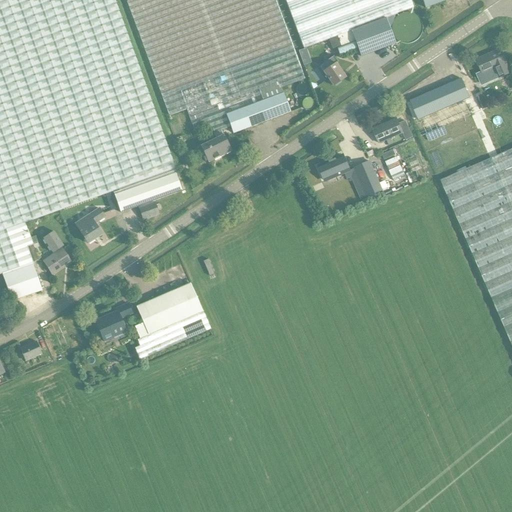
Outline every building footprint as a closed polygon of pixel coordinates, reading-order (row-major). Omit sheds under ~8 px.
[(0,0),(0,274),(2,274),(32,263),(26,246),(32,244),(30,238),(24,223),(112,191),(113,194),(174,172),(178,171),(115,0),(0,0)] [(274,0),(126,0),(169,116),(186,109),(195,133),(211,127),(213,133),(215,138),(199,146),(208,163),(231,152),(223,135),(221,131),(230,127),(224,109),(281,88),(304,79),(274,0)] [(329,40),(332,49),(354,41),(351,31),(386,18),(413,8),(409,0),(285,0),(304,49),(329,40)] [(385,18),(351,31),(355,41),(360,57),(395,44),(385,18)] [(511,73),(501,49),(476,60),(483,74),(495,69),(499,78),(511,73)] [(331,66),(323,72),(333,86),(345,78),(335,64),(337,62),(333,56),(327,60),(331,66)] [(461,79),(410,101),(418,121),(470,98),(461,79)] [(281,88),(224,109),(230,127),(233,134),(244,129),(290,112),(281,88)] [(379,143),(403,133),(401,129),(399,123),(397,119),(373,129),(379,143)] [(405,121),(399,123),(401,129),(406,140),(413,137),(405,121)] [(511,148),(439,180),(511,346),(511,148)] [(393,150),(382,154),(384,160),(395,155),(393,150)] [(343,156),(318,166),(325,182),(350,171),(343,156)] [(396,157),(385,162),(389,171),(400,166),(396,157)] [(371,165),(356,171),(368,199),(383,193),(371,165)] [(402,171),(391,176),(393,181),(404,176),(402,171)] [(181,191),(174,172),(113,194),(120,213),(181,191)] [(159,214),(154,202),(139,208),(143,220),(159,214)] [(99,209),(75,225),(81,234),(88,244),(102,235),(96,227),(94,224),(104,217),(99,209)] [(53,232),(43,239),(52,253),(54,252),(56,254),(43,262),(52,275),(54,274),(71,262),(63,251),(62,249),(58,252),(56,250),(63,246),(53,232)] [(32,244),(26,246),(32,263),(37,261),(32,244)] [(214,275),(208,260),(203,262),(209,277),(214,275)] [(32,263),(2,274),(11,302),(42,291),(32,263)] [(139,336),(202,309),(192,288),(190,283),(136,307),(143,323),(135,327),(139,336)] [(116,311),(95,321),(104,343),(127,333),(121,319),(132,314),(128,303),(115,309),(116,311)] [(132,343),(136,353),(139,360),(210,329),(202,309),(139,336),(140,339),(132,343)] [(35,342),(20,349),(25,361),(41,354),(35,342)]
